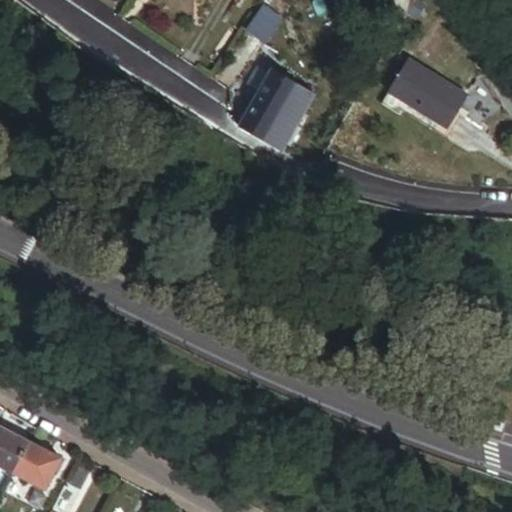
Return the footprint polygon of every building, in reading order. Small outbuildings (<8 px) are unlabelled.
[(403,23),(412,6),(401,0),(394,0),(387,14),(403,23)] [(401,126),(408,114),(447,136),(467,101),(408,68),(382,115),(401,126)] [(293,136),(314,101),(273,77),(252,111),(293,136)] [(293,136),(252,111),(240,132),(280,156),(293,136)] [(0,472),(6,476),(24,442),(0,429),(0,472)] [(41,493),(58,459),(24,442),(6,476),(41,493)] [(61,511),(62,511),(68,500),(55,494),(49,506),(61,511)]
